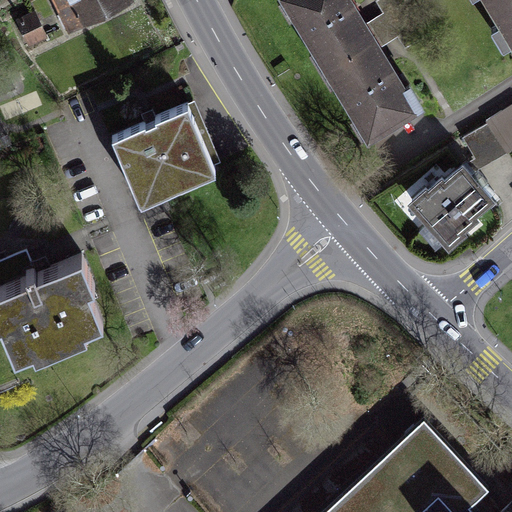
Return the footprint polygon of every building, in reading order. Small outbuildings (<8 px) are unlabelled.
[(64,0),(76,25),(132,0),(64,0)] [(420,106),(354,0),(292,0),(375,133),(420,106)] [(511,0),(495,0),(511,27),(511,0)] [(28,41),(48,34),(39,8),(19,15),(28,41)] [(150,115),(117,128),(145,201),(221,172),(193,99),(150,115)] [(429,181),(411,196),(452,244),(470,229),(468,226),(483,214),(481,211),(499,196),(467,158),(448,174),(446,172),(431,184),(429,181)] [(50,266),(0,287),(0,336),(12,365),(113,321),(83,252),(50,266)] [(510,511),(505,507),(499,511),(472,511),(466,505),(486,486),(423,419),(321,511),(510,511)]
